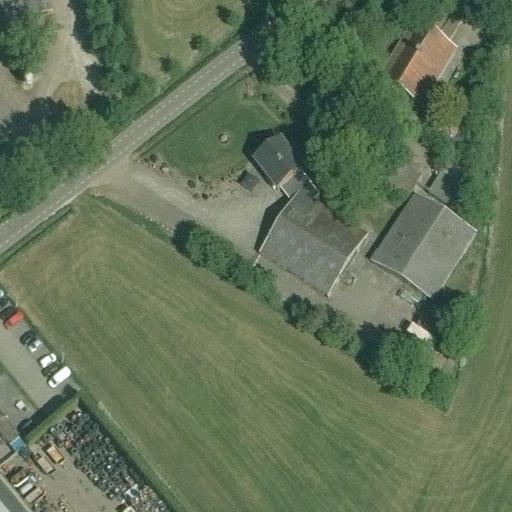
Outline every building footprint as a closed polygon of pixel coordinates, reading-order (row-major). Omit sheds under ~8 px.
[(45,0),(0,0),(0,28),(50,11),(45,0)] [(417,102),(449,51),(416,30),(382,83),(417,102)] [(459,136),(449,152),(467,162),(477,147),(459,136)] [(326,300),(366,237),(312,202),(318,197),(301,174),(302,173),(279,144),(255,163),(267,178),(265,180),(272,190),(275,188),(278,192),(280,190),(292,206),(259,256),(326,300)] [(428,196),(469,222),(475,214),(465,207),(471,198),(439,178),(428,196)] [(432,303),(475,236),(414,196),(371,264),(432,303)] [(0,436),(8,446),(18,438),(0,415),(0,436)] [(56,465),(69,467),(71,452),(59,450),(56,465)] [(95,511),(109,511),(113,508),(69,467),(59,478),(95,511)] [(0,511),(27,511),(0,479),(0,511)] [(143,498),(128,504),(131,511),(142,511),(147,510),(143,498)]
